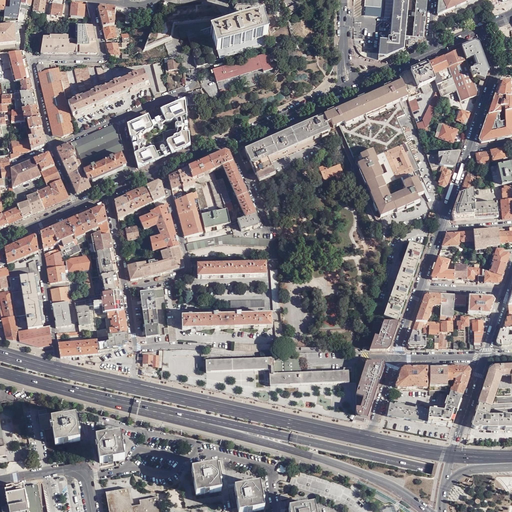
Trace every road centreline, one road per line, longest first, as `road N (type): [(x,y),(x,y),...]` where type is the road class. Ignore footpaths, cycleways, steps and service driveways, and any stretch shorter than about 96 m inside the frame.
road 1 (motorway): [(511,460),(333,427),(0,345)]
road 2 (motorway): [(0,358),(330,439),(511,470)]
road 3 (motorway): [(208,423),(511,480)]
road 4 (primary): [(369,441),(133,386)]
road 5 (primary): [(208,423),(353,469),(428,511)]
road 6 (residential): [(52,148),(30,60),(104,58),(92,0)]
road 7 (primary): [(0,371),(208,423)]
road 8 (residential): [(161,169),(185,271),(127,290)]
road 9 (residential): [(59,369),(36,224)]
road 10 (residential): [(230,139),(268,235),(234,236)]
road 11 (residential): [(477,29),(495,76),(467,150)]
road 12 (primary): [(345,88),(230,139)]
